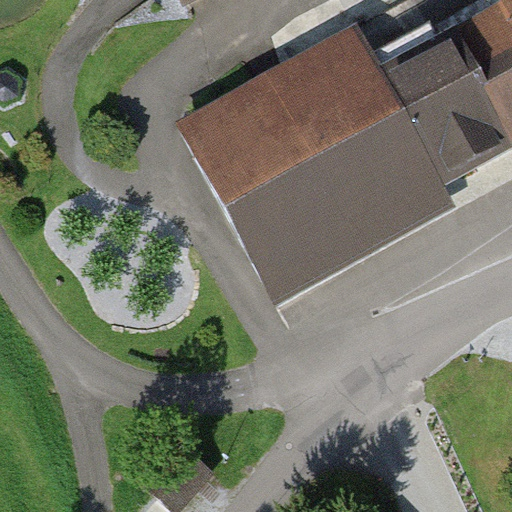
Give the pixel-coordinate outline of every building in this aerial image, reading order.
[(184,0),(191,11),(211,0),(184,0)] [(511,0),(499,0),(461,21),(466,29),(389,71),(449,182),(511,148),(511,0)] [(389,71),(362,20),(179,119),(279,305),(462,206),(449,182),(389,71)] [(0,68),(0,96),(2,98),(12,99),(20,95),(25,87),(24,77),(19,70),(10,66),(1,68),(0,68)] [(182,444),(146,482),(177,511),(183,511),(217,477),(182,444)]
